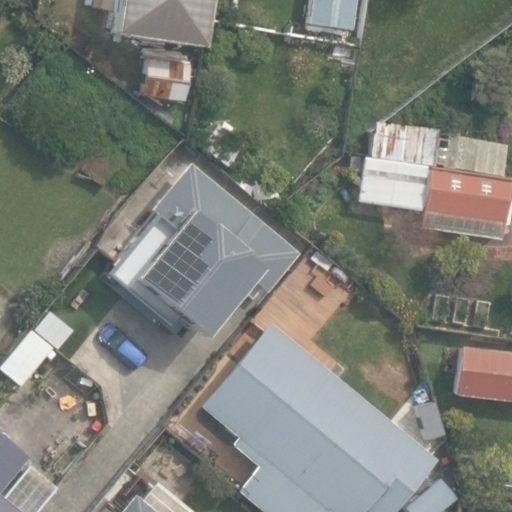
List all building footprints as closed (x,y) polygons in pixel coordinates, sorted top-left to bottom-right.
[(112,0),(107,33),(195,46),(202,0),(112,0)] [(306,0),(304,23),(352,30),(355,0),(306,0)] [(140,95),(184,101),(191,58),(146,51),(140,95)] [(416,230),(495,240),(501,200),(511,201),(511,177),(504,177),(509,140),(367,122),(363,154),(347,152),(340,205),(418,215),(416,230)] [(172,313),(200,337),(249,279),(263,290),(293,254),(186,164),(142,207),(150,213),(100,272),(163,324),(172,313)] [(46,309),(0,366),(0,373),(24,389),(71,330),(46,309)] [(233,491),(258,511),(321,511),(322,511),(323,511),(356,511),(360,507),(365,511),(388,511),(432,459),(265,319),(194,405),(232,437),(226,444),(252,466),(245,475),(246,476),(233,491)] [(450,397),(511,403),(511,349),(457,343),(456,351),(435,349),(433,368),(453,370),(450,397)] [(0,511),(20,511),(0,495),(0,485),(23,458),(0,439),(0,511)] [(511,503),(511,474),(483,471),(480,499),(511,503)] [(437,474),(418,495),(437,511),(438,511),(457,492),(437,474)] [(186,511),(150,481),(135,499),(127,493),(111,511),(186,511)]
